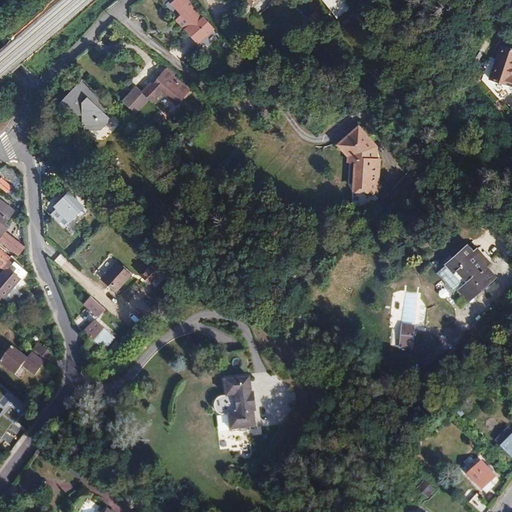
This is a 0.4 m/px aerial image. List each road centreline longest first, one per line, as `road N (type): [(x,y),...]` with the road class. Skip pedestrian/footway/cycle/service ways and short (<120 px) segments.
road 1 (residential): [(29,131),(38,258),(70,340),(72,369),(53,419),(0,483)]
road 2 (residential): [(126,0),(38,91)]
